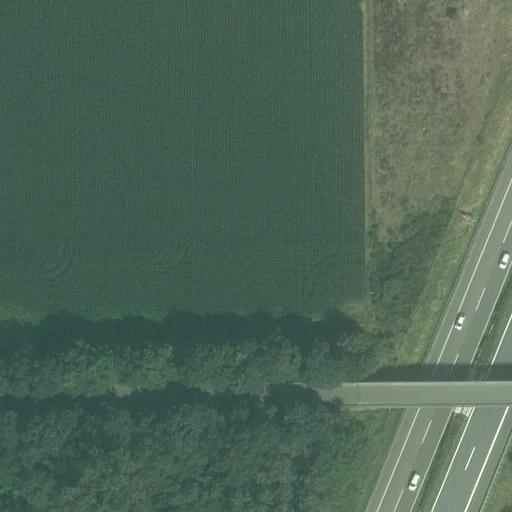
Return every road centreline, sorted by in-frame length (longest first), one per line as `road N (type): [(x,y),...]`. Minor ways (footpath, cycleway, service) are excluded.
road 1 (unclassified): [(0,407),(511,392)]
road 2 (motorway): [(511,212),(386,511)]
road 3 (motorway): [(449,511),(511,357)]
